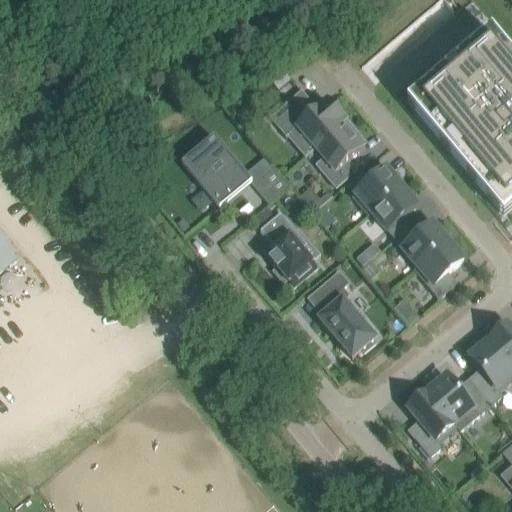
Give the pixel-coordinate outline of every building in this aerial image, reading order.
[(486,54),(480,47),(421,97),(426,104),(415,113),(441,144),(448,138),(457,149),(450,155),(468,176),(474,170),(484,181),(477,187),(487,199),(494,193),(511,213),(511,211),(511,62),(497,44),(486,54)] [(317,113),(302,95),(299,98),(298,98),(289,105),(294,111),(288,116),(287,115),(278,123),(279,124),(277,125),(272,120),(271,121),(280,131),(281,130),(287,138),(285,140),(286,141),(296,132),(296,131),(297,130),(315,150),(304,160),(305,161),(316,152),(345,127),(347,126),(328,104),(317,113)] [(349,164),(365,150),(358,143),(361,140),(352,129),(349,132),(345,127),(316,152),(325,161),(317,168),(336,190),(355,174),(347,165),(349,164)] [(252,183),(215,140),(185,166),(221,209),(252,183)] [(273,170),(252,188),(268,207),(289,189),(273,170)] [(401,190),(386,172),(370,185),(362,175),(347,188),(356,197),(352,201),(368,220),(372,216),(371,216),(401,190)] [(417,208),(401,190),(371,216),(372,216),(395,243),(409,231),(401,222),(417,208)] [(305,193),(299,200),(317,215),(323,209),(305,193)] [(267,210),(254,221),(260,228),(273,217),(267,210)] [(307,248),(281,216),(260,233),(274,250),(269,254),(275,260),(270,264),(276,272),(273,274),(283,286),(287,283),(293,291),(317,271),(302,252),(307,248)] [(448,245),(432,227),(417,240),(409,231),(395,243),(417,270),(418,270),(448,245)] [(0,276),(18,262),(0,239),(0,276)] [(413,273),(438,302),(456,286),(448,276),(463,263),(448,245),(418,270),(417,270),(413,273)] [(348,287),(339,276),(320,292),(329,303),(331,301),(337,307),(320,321),(318,322),(319,323),(320,323),(351,360),(352,362),(353,361),(353,360),(362,353),(364,356),(376,346),(373,343),(374,342),(374,343),(376,341),(375,340),(374,340),(364,328),(367,325),(357,313),(354,316),(343,303),(349,299),(342,291),(348,287)] [(511,332),(508,328),(489,344),(511,371),(511,332)] [(475,391),(491,409),(503,399),(500,395),(511,385),(511,371),(489,344),(470,360),(487,381),(475,391)] [(464,400),(447,379),(427,396),(454,428),(460,435),(491,409),(475,391),(464,400)] [(427,396),(408,412),(426,432),(414,442),(430,461),(442,451),(435,443),(454,428),(427,396)] [(511,511),(511,447),(501,457),(511,469),(511,468),(511,489),(511,490),(511,511)]
